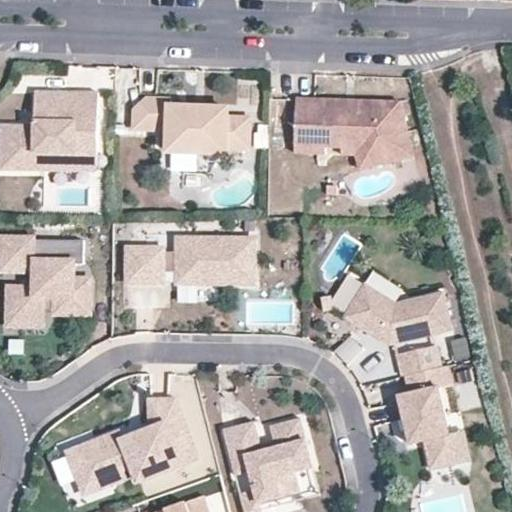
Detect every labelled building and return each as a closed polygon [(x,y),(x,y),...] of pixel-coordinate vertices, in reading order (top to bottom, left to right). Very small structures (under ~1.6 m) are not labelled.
[(99,154),(100,92),(78,92),(77,104),(64,104),(64,92),(36,91),(36,125),(2,125),(2,170),(36,170),(36,153),(99,154)] [(78,92),(64,92),(64,104),(77,104),(78,92)] [(250,149),(251,117),(228,116),(228,108),(171,106),(171,99),(148,98),(136,109),(135,114),(135,129),(170,130),(169,151),(227,153),(227,148),(250,149)] [(401,102),(296,98),(294,152),(325,154),(325,146),(383,148),(384,164),(406,158),(401,137),(408,135),(401,102)] [(401,137),(406,158),(413,157),(408,135),(401,137)] [(383,148),(342,147),(341,155),(356,156),(355,171),(384,164),(383,148)] [(36,153),(36,170),(98,171),(99,154),(36,153)] [(84,240),(4,240),(3,270),(37,270),(37,292),(11,291),(11,324),(43,324),(43,311),(43,304),(56,304),(56,312),(89,312),(90,280),(73,280),(65,280),(66,264),(73,264),(84,264),(84,240)] [(179,253),(171,253),(171,273),(179,273),(179,284),(255,284),(256,241),(179,240),(179,253)] [(129,249),(129,283),(164,283),(164,273),(164,253),(164,249),(129,249)] [(396,340),(397,349),(456,335),(447,297),(399,308),(368,289),(348,322),(377,340),(386,339),(392,341),(396,340)] [(328,314),(336,314),(336,301),(327,301),(328,314)] [(393,350),(397,349),(396,340),(392,341),(386,339),(377,340),(393,350)] [(399,355),(404,376),(405,376),(424,371),(443,367),(438,346),(399,355)] [(424,371),(405,376),(410,394),(400,397),(411,444),(425,441),(430,461),(455,454),(451,434),(440,388),(454,385),(449,366),(443,367),(424,371)] [(172,395),(192,395),(192,378),(172,378),(172,395)] [(198,460),(177,398),(149,399),(150,429),(122,438),(120,429),(67,447),(77,478),(95,472),(99,484),(123,476),(119,464),(129,461),(135,481),(198,460)] [(264,452),(256,422),(225,430),(237,475),(252,472),(257,490),(260,503),(261,503),(302,492),(297,473),(314,468),(302,419),(272,427),(277,449),(264,452)] [(455,454),(430,461),(432,469),(472,460),(465,430),(451,434),(455,454)] [(95,472),(77,478),(81,490),(99,484),(95,472)] [(260,503),(257,490),(241,494),(246,511),(263,511),(261,503),(260,503)] [(211,511),(206,497),(163,511),(211,511)]
